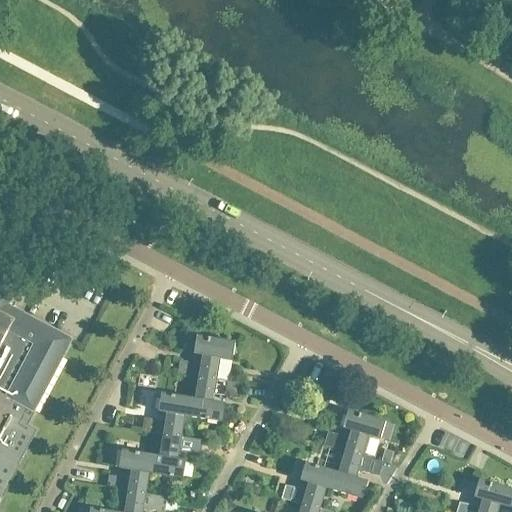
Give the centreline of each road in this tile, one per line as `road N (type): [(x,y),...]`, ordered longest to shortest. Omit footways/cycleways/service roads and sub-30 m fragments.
road 1 (secondary): [(0,98),(375,297)]
road 2 (residential): [(45,511),(171,268)]
road 3 (residential): [(203,511),(304,337)]
road 4 (residential): [(0,177),(171,268)]
road 5 (secondary): [(375,297),(511,379)]
road 6 (residential): [(304,337),(441,408)]
road 7 (residential): [(171,268),(304,337)]
road 8 (secondary): [(511,359),(375,297)]
road 9 (residential): [(375,511),(441,408)]
